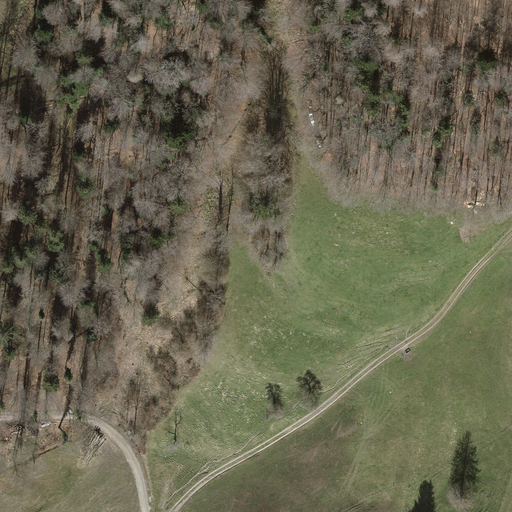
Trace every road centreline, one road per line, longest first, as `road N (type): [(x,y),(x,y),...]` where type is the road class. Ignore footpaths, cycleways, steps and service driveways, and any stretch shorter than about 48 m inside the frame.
road 1 (track): [(172,511),(207,478),(300,424),(428,327),(497,251)]
road 2 (track): [(146,511),(134,459),(109,430),(68,411),(0,403)]
